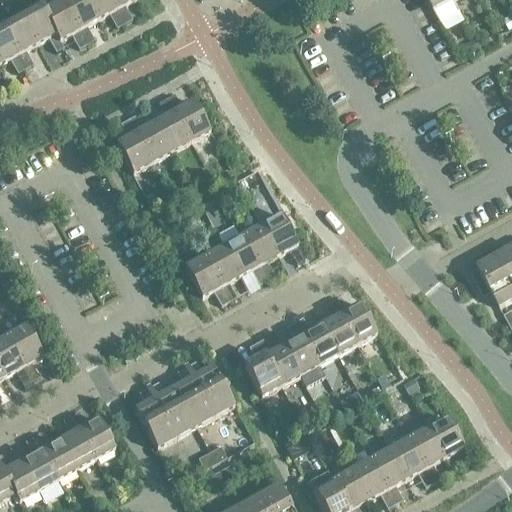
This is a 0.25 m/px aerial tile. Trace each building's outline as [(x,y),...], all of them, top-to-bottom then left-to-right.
[(98,24),(84,0),(70,0),(62,4),(87,49),(94,44),(87,31),(98,24)] [(124,28),(109,0),(84,0),(98,24),(109,18),(117,32),(124,28)] [(137,3),(135,0),(109,0),(124,28),(132,24),(125,10),(137,3)] [(453,3),(451,0),(425,0),(440,27),(461,16),(453,3)] [(87,49),(62,4),(44,14),(44,15),(60,45),(71,39),(79,53),(87,49)] [(60,45),(44,15),(44,14),(40,7),(21,18),(37,49),(48,43),(56,57),(64,52),(60,45)] [(37,49),(21,18),(1,29),(26,73),(34,69),(26,55),(37,49)] [(26,73),(1,29),(0,29),(0,69),(10,64),(18,77),(26,73)] [(210,136),(193,106),(182,112),(174,99),(166,103),(191,147),(210,136)] [(191,147),(166,103),(158,107),(166,121),(155,127),(172,158),(191,147)] [(172,158),(155,127),(144,133),(136,119),(128,124),(153,168),(172,158)] [(153,168),(128,124),(120,128),(128,142),(116,148),(133,179),(153,168)] [(298,250),(281,219),(261,230),(278,261),(289,255),(297,268),(305,264),(297,250),(298,250)] [(278,261),(261,230),(242,241),(267,285),(275,281),(267,267),(278,261)] [(267,285),(242,241),(223,251),(240,282),(251,276),(259,289),(267,285)] [(240,282),(223,251),(204,262),(229,306),(237,301),(229,288),(240,282)] [(511,305),(511,252),(477,272),(481,278),(474,283),(481,295),(488,291),(500,312),(511,305)] [(229,306),(204,262),(185,273),(202,303),(213,297),(221,310),(229,306)] [(377,339),(360,309),(348,315),(340,301),(332,306),(357,350),(377,339)] [(357,350),(332,306),(324,310),(332,324),(321,330),(338,360),(357,350)] [(338,360),(321,330),(310,336),(302,322),(294,326),(319,371),(338,360)] [(319,371),(294,326),(287,331),(294,345),(283,351),(300,381),(319,371)] [(43,361),(26,330),(7,341),(31,386),(39,381),(31,367),(43,361)] [(31,386),(7,341),(0,344),(0,373),(5,382),(15,376),(25,393),(33,389),(31,386)] [(300,381),(283,351),(272,357),(264,343),(257,347),(281,392),(300,381)] [(281,392),(257,347),(249,352),(256,365),(244,372),(261,402),(281,392)] [(234,411),(212,371),(202,376),(196,366),(177,376),(183,387),(173,392),(177,399),(196,433),(234,411)] [(196,433),(177,399),(173,392),(164,397),(158,387),(139,397),(145,408),(135,414),(157,454),(196,433)] [(115,454),(98,423),(86,430),(79,416),(71,420),(95,465),(115,454)] [(95,465),(71,420),(63,425),(70,438),(59,444),(76,475),(95,465)] [(464,453),(447,422),(427,433),(444,464),(456,457),(464,471),(471,467),(463,453),(464,453)] [(444,464),(427,433),(409,443),(433,488),(441,483),(434,469),(444,464)] [(76,475),(59,444),(48,451),(41,437),(33,441),(57,486),(76,475)] [(57,486),(33,441),(25,446),(33,459),(22,465),(38,496),(57,486)] [(433,488),(409,443),(390,454),(407,484),(418,478),(425,492),(433,488)] [(227,462),(221,451),(209,457),(216,469),(227,462)] [(407,484),(390,454),(371,464),(395,509),(403,504),(396,490),(407,484)] [(216,469),(209,457),(199,463),(205,475),(216,469)] [(38,496),(22,465),(10,472),(3,458),(0,459),(0,470),(16,499),(15,500),(19,507),(38,496)] [(388,511),(395,509),(371,464),(352,474),(369,505),(380,499),(387,511),(388,511)] [(237,480),(231,469),(219,475),(226,487),(237,480)] [(16,499),(0,470),(0,508),(15,500),(16,499)] [(369,505),(352,474),(333,485),(347,511),(358,511),(369,505)] [(226,487),(219,475),(209,481),(215,493),(226,487)] [(347,511),(333,485),(313,496),(321,511),(347,511)] [(289,511),(278,490),(239,511),(289,511)]
